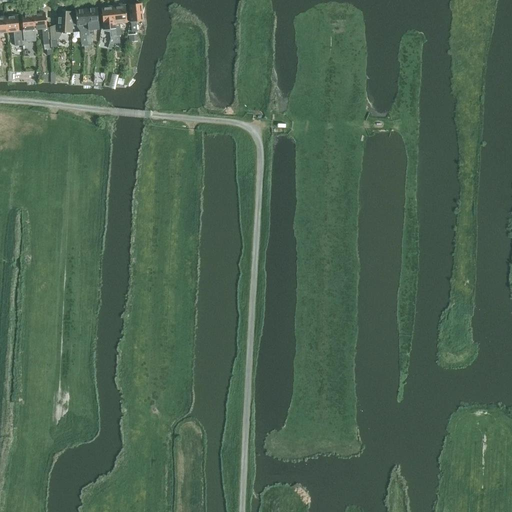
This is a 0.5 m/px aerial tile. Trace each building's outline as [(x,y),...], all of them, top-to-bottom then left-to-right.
[(139,4),(139,3),(133,4),(133,5),(128,5),(131,33),(137,32),(136,22),(142,21),(141,4),(139,4)] [(113,7),(112,7),(115,36),(113,36),(113,37),(113,44),(120,43),(120,36),(121,35),(120,23),(126,22),(125,6),(124,6),(123,6),(123,5),(116,5),(117,6),(113,7)] [(107,6),(101,7),(101,8),(103,30),(110,31),(110,38),(109,43),(112,44),(113,44),(113,37),(113,36),(115,36),(112,7),(107,7),(107,6)] [(96,8),(85,9),(88,36),(86,36),(87,46),(91,46),(91,36),(93,35),(93,30),(98,30),(96,8)] [(80,47),(83,46),(87,46),(86,36),(88,36),(85,9),(74,10),(76,26),(79,32),(80,47)] [(58,30),(58,32),(71,33),(72,11),(58,11),(58,29),(58,30)] [(33,14),(35,30),(41,29),(43,44),(48,44),(47,32),(48,32),(48,29),(46,29),(45,12),(33,14)] [(33,14),(20,15),(22,31),(23,42),(36,40),(35,30),(33,14)] [(17,15),(5,17),(6,32),(13,32),(14,46),(22,46),(21,43),(20,32),(19,33),(17,15)]
